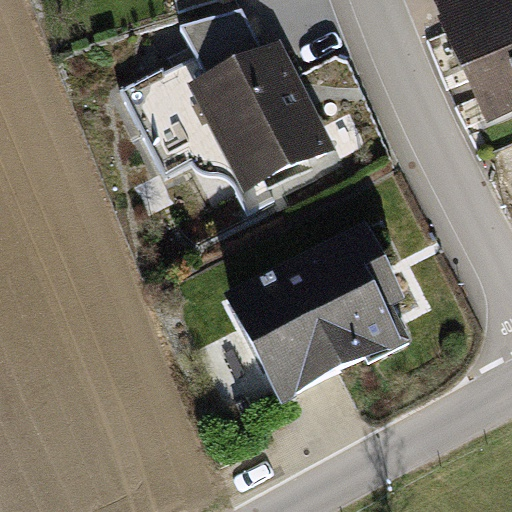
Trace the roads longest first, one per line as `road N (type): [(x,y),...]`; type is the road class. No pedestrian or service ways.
road 1 (residential): [(511,272),(373,0)]
road 2 (residential): [(511,379),(277,511)]
